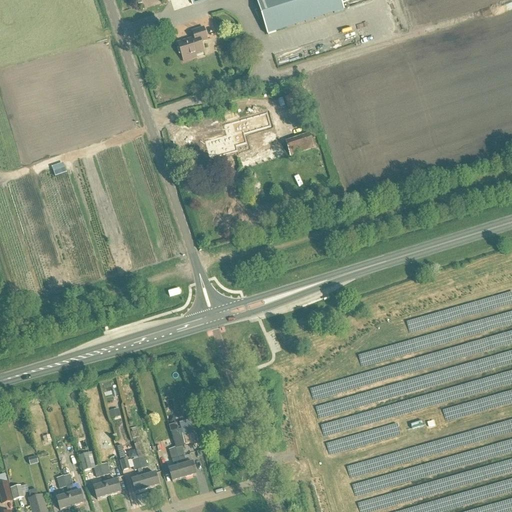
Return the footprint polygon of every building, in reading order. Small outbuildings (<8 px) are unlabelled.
[(255,0),(267,36),(372,2),(371,0),(255,0)] [(208,42),(204,29),(192,33),(194,40),(178,45),(183,63),(196,59),(195,56),(204,53),(201,44),(208,42)] [(247,145),(244,135),(262,130),(258,117),(216,129),(219,139),(205,143),(210,160),(238,152),(236,148),(247,145)] [(290,158),(314,150),(309,136),(285,143),(290,158)] [(62,163),(51,166),(54,175),(65,172),(62,163)] [(319,197),(323,190),(316,187),(313,193),(319,197)] [(179,290),(168,293),(169,299),(180,295),(179,290)] [(147,393),(158,391),(156,384),(146,386),(147,393)] [(118,410),(110,413),(112,420),(120,418),(118,410)] [(170,427),(172,434),(171,434),(175,449),(175,450),(184,480),(196,477),(192,464),(187,466),(185,458),(181,448),(185,447),(181,431),(179,431),(177,425),(170,427)] [(138,460),(141,471),(148,469),(137,428),(131,430),(132,433),(131,434),(138,460)] [(117,448),(121,462),(120,462),(123,472),(130,470),(127,460),(125,461),(122,447),(117,448)] [(184,480),(175,450),(168,452),(171,462),(172,462),(174,469),(169,471),(172,484),(184,480)] [(30,467),(38,465),(35,454),(27,456),(30,467)] [(96,480),(103,478),(100,467),(95,469),(91,454),(79,458),(84,473),(93,470),(96,480)] [(134,473),(141,471),(138,460),(131,462),(134,473)] [(100,467),(103,478),(110,476),(107,466),(100,467)] [(155,475),(143,478),(147,491),(159,487),(155,475)] [(70,476),(63,478),(67,489),(73,487),(70,476)] [(67,489),(63,478),(56,480),(59,491),(67,489)] [(135,494),(147,491),(143,478),(132,482),(135,494)] [(117,482),(105,485),(109,498),(121,494),(117,482)] [(13,502),(7,483),(0,485),(0,496),(2,505),(13,502)] [(97,501),(109,498),(105,485),(94,489),(97,501)] [(13,502),(23,500),(20,487),(10,490),(13,502)] [(80,493),(75,494),(73,487),(67,489),(69,496),(68,496),(72,509),(84,505),(80,493)] [(29,493),(31,500),(32,506),(30,506),(31,511),(46,511),(42,496),(38,498),(36,491),(29,493)] [(60,511),(72,509),(68,496),(56,500),(60,511)]
